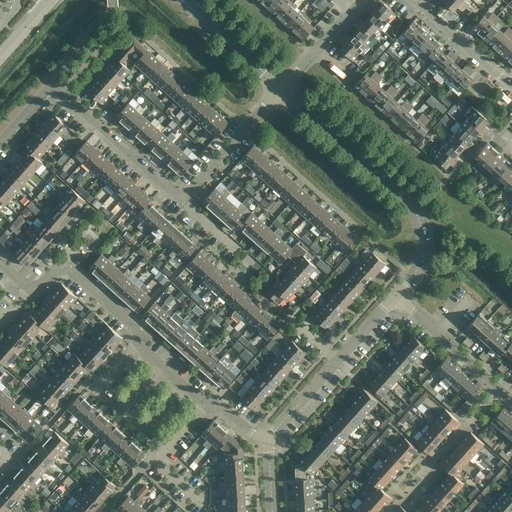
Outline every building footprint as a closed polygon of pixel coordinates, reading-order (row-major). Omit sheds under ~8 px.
[(268,0),(264,5),(271,12),(282,0),(281,0),(268,0)] [(286,4),(282,0),(271,12),(279,19),(293,4),(289,0),(286,4)] [(315,0),(313,3),(319,8),(322,12),(327,6),(330,9),(335,4),(331,1),(329,3),(325,0),(315,0)] [(466,8),(457,0),(441,0),(452,10),(456,5),(463,12),(466,8)] [(395,14),(384,4),(380,8),(374,2),(370,6),(387,22),(395,14)] [(293,4),(279,19),(287,26),(297,14),(293,10),(296,7),(293,4)] [(387,22),(370,6),(367,10),(374,15),(370,20),(380,29),(387,22)] [(482,17),(472,28),(480,35),(496,17),(493,13),(487,20),(482,17)] [(302,18),(297,14),(287,26),(295,33),(308,17),(305,14),(302,18)] [(308,17),(295,33),(303,40),(313,28),(309,24),(312,21),(308,17)] [(496,17),(480,35),(488,42),(498,31),(494,27),(500,20),(496,17)] [(380,29),(370,20),(366,24),(360,18),(356,22),(374,37),(380,29)] [(421,28),(413,20),(403,32),(407,36),(401,43),(405,46),(421,28)] [(407,24),(403,21),(398,28),(401,31),(407,24)] [(374,37),(356,22),(353,25),(359,31),(356,35),(367,45),(374,37)] [(421,28),(405,46),(408,49),(415,42),(419,46),(429,35),(421,28)] [(498,31),(488,42),(495,49),(511,31),(508,28),(502,34),(498,31)] [(511,30),(511,31),(495,49),(503,56),(511,46),(511,43),(509,41),(511,37),(511,30)] [(367,45),(356,35),(352,39),(346,34),(343,37),(360,52),(367,45)] [(437,41),(429,35),(419,46),(423,50),(417,57),(420,60),(437,41)] [(360,52),(343,37),(339,41),(345,47),(342,51),(352,60),(360,52)] [(143,71),(155,57),(134,38),(128,44),(134,50),(141,56),(134,63),(143,71)] [(445,48),(437,41),(420,60),(424,63),(430,56),(434,60),(440,53),(445,48)] [(122,63),(134,50),(128,44),(109,66),(122,78),(130,70),(122,63)] [(511,46),(503,56),(511,63),(511,61),(511,46)] [(445,57),(440,53),(434,60),(431,64),(438,71),(454,54),(450,51),(445,57)] [(454,54),(438,71),(446,78),(456,67),(452,63),(457,57),(454,54)] [(155,57),(143,71),(151,78),(163,65),(155,57)] [(163,65),(151,78),(159,85),(171,72),(163,65)] [(460,71),(456,67),(446,78),(454,85),(469,68),(466,65),(460,71)] [(122,78),(109,66),(101,74),(115,87),(122,78)] [(469,68),(454,85),(462,92),(472,81),(467,77),(473,71),(469,68)] [(357,79),(362,73),(357,69),(352,74),(357,79)] [(171,72),(159,85),(167,93),(179,79),(171,72)] [(367,72),(354,86),(362,93),(379,75),(375,72),(371,76),(367,72)] [(115,87),(101,74),(94,82),(108,95),(115,87)] [(379,75),(362,93),(370,100),(380,89),(376,85),(382,78),(379,75)] [(179,79),(167,93),(175,100),(187,86),(179,79)] [(108,95),(94,82),(86,91),(100,103),(108,95)] [(163,109),(167,104),(145,85),(141,90),(163,109)] [(187,86),(175,100),(183,107),(195,93),(187,86)] [(380,89),(370,100),(378,107),(394,89),(391,86),(385,92),(380,89)] [(394,89),(378,107),(386,114),(396,103),(392,99),(398,92),(394,89)] [(195,93),(183,107),(191,114),(203,101),(195,93)] [(447,95),(442,98),(445,105),(450,103),(447,95)] [(396,103),(386,114),(393,121),(410,103),(406,100),(400,107),(396,103)] [(203,101),(191,114),(199,122),(212,108),(203,101)] [(128,103),(116,117),(124,124),(141,106),(139,103),(134,108),(128,103)] [(410,103),(393,121),(401,128),(411,117),(407,113),(414,106),(410,103)] [(141,106),(124,124),(132,132),(145,118),(139,113),(144,108),(141,106)] [(212,108),(199,122),(207,129),(220,115),(212,108)] [(475,110),(468,118),(485,133),(489,129),(482,124),(486,120),(475,110)] [(67,126),(53,114),(46,122),(59,135),(67,126)] [(411,117),(401,128),(409,135),(425,117),(422,114),(416,121),(411,117)] [(220,115),(207,129),(216,136),(228,123),(220,115)] [(425,117),(409,135),(417,142),(427,131),(423,127),(429,120),(425,117)] [(145,118),(132,132),(140,139),(157,120),(155,118),(150,123),(145,118)] [(485,133),(468,118),(461,125),(472,135),(476,131),(482,137),(485,133)] [(157,120),(140,139),(148,146),(161,132),(155,127),(160,122),(157,120)] [(59,135),(46,122),(39,130),(52,143),(59,135)] [(472,135),(461,125),(454,133),(471,149),(475,145),(468,139),(472,135)] [(52,143),(39,130),(31,138),(45,151),(52,143)] [(161,132),(148,146),(156,153),(173,135),(171,132),(166,137),(161,132)] [(471,149),(454,133),(447,141),(458,151),(462,147),(468,152),(471,149)] [(173,135),(156,153),(165,160),(177,147),(171,142),(176,137),(173,135)] [(45,151),(31,138),(24,147),(42,163),(43,163),(38,159),(45,151)] [(86,141),(74,155),(82,162),(95,148),(86,141)] [(458,151),(447,141),(440,149),(457,164),(461,161),(454,155),(458,151)] [(487,142),(476,155),(480,159),(474,166),(478,169),(496,150),(487,142)] [(253,145),(241,159),(249,167),(262,153),(253,145)] [(42,163),(24,147),(28,151),(21,159),(35,171),(42,163)] [(177,147),(165,160),(173,168),(189,149),(187,147),(182,152),(177,147)] [(457,164),(440,149),(438,147),(436,147),(433,148),(431,150),(430,153),(432,155),(433,157),(444,166),(448,162),(454,168),(457,164)] [(95,148),(82,162),(90,169),(103,156),(95,148)] [(189,149),(173,168),(181,175),(193,161),(187,156),(192,151),(189,149)] [(496,150),(478,169),(481,172),(488,165),(492,169),(503,157),(496,150)] [(262,153),(249,167),(257,174),(270,160),(262,153)] [(103,156),(90,169),(98,177),(111,163),(103,156)] [(503,157),(492,169),(496,173),(490,180),(494,183),(511,164),(503,157)] [(35,171),(21,159),(14,167),(28,179),(35,171)] [(270,160),(257,174),(265,181),(278,167),(270,160)] [(111,163),(98,177),(106,184),(119,170),(111,163)] [(511,164),(494,183),(497,186),(503,179),(507,183),(511,178),(511,164)] [(28,179),(14,167),(7,175),(21,187),(28,179)] [(278,167),(265,181),(273,188),(286,175),(278,167)] [(119,170),(106,184),(115,191),(127,177),(119,170)] [(21,187),(7,175),(0,182),(0,183),(13,195),(21,187)] [(286,175),(273,188),(281,196),(294,182),(286,175)] [(127,177),(115,191),(123,198),(135,185),(127,177)] [(294,182),(281,196),(290,203),(302,189),(294,182)] [(13,195),(0,183),(0,197),(6,203),(13,195)] [(135,185),(123,198),(131,205),(143,192),(135,185)] [(215,188),(203,202),(211,209),(228,191),(225,189),(221,193),(215,188)] [(61,190),(59,193),(78,209),(85,201),(71,189),(66,194),(61,190)] [(302,189),(290,203),(298,210),(310,196),(302,189)] [(228,191),(211,209),(219,217),(231,203),(226,198),(230,193),(228,191)] [(85,197),(90,202),(95,197),(89,192),(85,197)] [(143,192),(131,205),(138,212),(135,216),(136,216),(151,199),(143,192)] [(78,209),(59,193),(57,195),(61,200),(57,205),(70,217),(78,209)] [(310,196),(298,210),(306,217),(318,204),(310,196)] [(96,199),(92,203),(98,209),(102,205),(96,199)] [(151,199),(136,216),(141,221),(137,226),(139,228),(156,210),(148,203),(151,199)] [(27,206),(37,213),(40,207),(30,201),(27,206)] [(231,203),(219,217),(227,224),(244,205),(241,203),(237,208),(231,203)] [(318,204),(306,217),(314,225),(326,211),(318,204)] [(47,206),(45,209),(63,225),(70,217),(57,205),(52,211),(47,206)] [(244,205),(227,224),(235,231),(252,213),(251,213),(247,217),(242,212),(246,208),(244,205)] [(63,225),(45,209),(42,211),(47,216),(42,221),(56,233),(63,225)] [(112,222),(118,216),(112,210),(106,216),(112,222)] [(156,210),(139,228),(142,231),(146,226),(152,231),(164,217),(156,210)] [(326,211),(314,225),(322,232),(334,218),(326,211)] [(252,213),(235,231),(236,231),(240,227),(247,234),(264,215),(261,213),(257,218),(252,213)] [(17,233),(26,220),(19,214),(9,228),(17,233)] [(264,215),(247,234),(255,241),(268,227),(262,223),(267,218),(264,215)] [(164,217),(152,231),(157,236),(153,240),(156,243),(172,224),(164,217)] [(276,217),(273,222),(281,228),(284,223),(276,217)] [(334,218),(322,232),(330,239),(342,225),(334,218)] [(32,222),(30,225),(49,241),(56,233),(42,221),(37,227),(32,222)] [(122,231),(126,227),(120,221),(116,225),(122,231)] [(172,224),(156,243),(158,245),(162,240),(168,245),(180,232),(172,224)] [(49,241),(30,225),(28,227),(33,232),(28,237),(42,250),(49,241)] [(342,225),(330,239),(338,246),(350,233),(342,225)] [(297,226),(293,231),(309,246),(313,241),(297,226)] [(268,227),(255,241),(263,248),(280,230),(278,228),(273,232),(268,227)] [(280,230),(263,248),(272,256),(284,242),(278,237),(283,232),(280,230)] [(126,232),(123,235),(129,241),(132,237),(126,232)] [(180,232),(168,245),(173,250),(169,255),(172,257),(188,239),(180,232)] [(4,233),(0,237),(5,243),(9,238),(4,233)] [(350,233),(338,246),(346,254),(359,240),(350,233)] [(18,238),(16,241),(34,258),(42,250),(28,237),(23,243),(18,238)] [(180,265),(197,246),(188,239),(172,257),(180,265)] [(34,258),(16,241),(14,243),(18,248),(13,254),(27,266),(34,258)] [(284,242),(272,256),(280,263),(288,255),(292,249),(284,242)] [(297,243),(292,249),(288,255),(296,262),(295,263),(309,276),(316,267),(303,255),(306,252),(297,243)] [(372,251),(364,260),(378,272),(385,264),(372,251)] [(199,252),(187,266),(195,273),(207,260),(199,252)] [(101,254),(89,268),(97,275),(114,257),(111,255),(107,259),(101,254)] [(333,268),(338,263),(329,255),(325,259),(333,268)] [(114,257),(97,275),(105,283),(118,269),(112,264),(116,259),(114,257)] [(207,260),(195,273),(203,281),(215,267),(207,260)] [(378,272),(364,260),(357,268),(371,280),(378,272)] [(295,263),(288,271),(302,284),(309,276),(295,263)] [(169,277),(173,273),(165,266),(161,270),(169,277)] [(211,288),(224,274),(215,267),(203,281),(199,286),(202,288),(206,283),(211,288)] [(371,280),(357,268),(350,276),(363,288),(371,280)] [(118,269),(105,283),(113,290),(130,271),(127,269),(123,274),(118,269)] [(130,271),(113,290),(121,297),(134,283),(128,278),(132,274),(130,271)] [(160,271),(155,277),(164,284),(169,278),(160,271)] [(288,271),(281,280),(294,292),(302,284),(288,271)] [(175,279),(182,286),(187,281),(180,274),(175,279)] [(224,274),(211,288),(219,295),(232,281),(224,274)] [(363,288),(350,276),(342,284),(356,296),(363,288)] [(281,280),(268,294),(279,304),(284,298),(287,300),(294,292),(281,280)] [(232,281),(219,295),(227,302),(240,289),(232,281)] [(134,283),(121,297),(129,304),(146,286),(144,283),(139,288),(134,283)] [(77,297),(62,284),(54,292),(69,306),(77,297)] [(356,296),(342,284),(335,292),(349,305),(356,296)] [(146,286),(129,304),(138,312),(150,298),(144,293),(149,288),(146,286)] [(240,289),(227,302),(236,310),(248,296),(240,289)] [(176,295),(181,299),(186,295),(181,290),(176,295)] [(69,306),(54,292),(50,297),(48,295),(45,299),(62,314),(69,306)] [(349,305),(335,292),(328,300),(342,313),(349,305)] [(239,322),(244,317),(256,303),(248,296),(236,310),(231,315),(239,322)] [(62,314),(45,299),(42,302),(44,303),(40,308),(55,322),(62,314)] [(328,300),(321,308),(334,321),(342,313),(328,300)] [(154,302),(142,316),(150,323),(167,305),(165,302),(160,307),(154,302)] [(256,303),(244,317),(252,324),(264,310),(256,303)] [(167,305),(150,323),(159,330),(171,317),(165,312),(170,307),(167,305)] [(55,322),(40,308),(33,316),(28,312),(47,330),(55,322)] [(321,308),(313,317),(327,329),(334,321),(321,308)] [(264,310),(252,324),(260,331),(272,318),(264,310)] [(91,311),(86,317),(90,320),(95,314),(91,311)] [(47,330),(28,312),(21,320),(36,334),(43,326),(47,330)] [(167,338),(183,319),(175,312),(171,317),(159,330),(167,338)] [(479,313),(465,329),(469,332),(471,329),(476,333),(487,321),(479,313)] [(272,318),(260,331),(268,339),(280,325),(272,318)] [(175,345),(191,326),(183,319),(167,338),(175,345)] [(36,334),(21,320),(16,325),(15,324),(12,327),(28,342),(36,334)] [(487,321),(476,333),(481,338),(478,340),(481,343),(495,328),(487,321)] [(107,325),(100,333),(115,347),(122,338),(107,325)] [(232,325),(229,327),(234,335),(238,333),(232,325)] [(183,352),(199,334),(191,326),(175,345),(183,352)] [(28,342),(12,327),(9,330),(10,332),(6,337),(21,350),(28,342)] [(495,328),(481,343),(485,346),(487,344),(492,348),(503,335),(495,328)] [(94,336),(91,340),(108,355),(115,347),(100,333),(96,338),(94,336)] [(199,334),(183,352),(191,359),(203,346),(198,341),(202,336),(199,334)] [(242,334),(238,339),(255,353),(259,348),(242,334)] [(503,335),(492,348),(497,352),(494,355),(498,358),(511,341),(511,340),(511,342),(503,335)] [(426,348),(413,336),(406,344),(419,356),(426,348)] [(21,350),(6,337),(2,341),(0,340),(0,339),(0,345),(14,358),(21,350)] [(108,355),(91,340),(88,343),(90,344),(85,349),(100,363),(108,355)] [(292,341),(284,349),(298,361),(305,353),(292,341)] [(511,341),(498,358),(503,353),(510,360),(511,357),(511,341)] [(419,356),(406,344),(399,352),(412,364),(419,356)] [(14,358),(0,345),(0,360),(6,367),(14,358)] [(203,346),(191,359),(199,367),(216,348),(213,346),(209,351),(203,346)] [(207,374),(224,355),(216,348),(199,367),(207,374)] [(245,348),(240,353),(248,361),(253,355),(245,348)] [(74,353),(93,371),(100,363),(85,349),(78,357),(74,353)] [(298,361),(284,349),(277,357),(291,369),(298,361)] [(412,364),(399,352),(392,360),(404,372),(412,364)] [(74,353),(66,361),(81,375),(88,367),(93,371),(74,353)] [(215,381),(232,363),(224,355),(207,374),(215,381)] [(448,355),(434,371),(443,378),(454,365),(449,361),(452,358),(448,355)] [(291,369),(277,357),(270,365),(283,377),(291,369)] [(404,372),(392,360),(384,368),(397,380),(404,372)] [(66,361),(59,370),(74,383),(81,375),(66,361)] [(232,363),(215,381),(224,389),(236,375),(230,369),(234,365),(232,363)] [(283,377),(270,365),(262,373),(276,386),(283,377)] [(454,365),(443,378),(451,385),(462,373),(454,365)] [(504,374),(507,371),(500,365),(497,368),(504,374)] [(397,380),(384,368),(377,377),(390,388),(397,380)] [(59,370),(52,378),(67,391),(74,383),(59,370)] [(276,386),(262,373),(255,381),(269,394),(276,386)] [(462,373),(451,385),(459,393),(470,380),(462,373)] [(390,388),(377,377),(373,381),(370,379),(367,382),(383,396),(390,388)] [(52,378),(45,386),(60,399),(67,391),(52,378)] [(470,380),(459,393),(467,400),(481,385),(477,381),(475,384),(470,380)] [(269,394),(255,381),(248,389),(262,402),(269,394)] [(45,386),(37,394),(52,408),(60,399),(45,386)] [(378,402),(362,388),(359,391),(361,394),(357,399),(370,410),(378,402)] [(262,402),(248,389),(240,398),(254,410),(262,402)] [(2,391),(0,392),(0,409),(11,396),(8,394),(7,395),(2,391)] [(80,395),(67,408),(73,414),(69,418),(71,421),(88,402),(80,395)] [(11,396),(0,409),(0,416),(4,420),(18,405),(13,401),(15,399),(11,396)] [(370,410),(357,399),(350,407),(363,418),(370,410)] [(88,402),(71,421),(74,423),(78,418),(84,423),(96,409),(88,402)] [(18,405),(4,420),(12,428),(27,411),(24,408),(23,410),(18,405)] [(505,406),(491,421),(499,429),(511,416),(506,412),(509,409),(505,406)] [(363,418),(350,407),(343,415),(356,426),(363,418)] [(96,409),(84,423),(89,428),(85,433),(87,435),(104,417),(96,409)] [(458,421),(445,409),(438,418),(451,429),(458,421)] [(27,411),(12,428),(20,435),(34,420),(29,415),(31,414),(27,411)] [(356,426),(343,415),(336,423),(349,434),(356,426)] [(511,417),(511,416),(499,429),(507,436),(511,430),(511,417)] [(104,417),(87,435),(90,437),(94,433),(100,438),(112,424),(104,417)] [(451,429),(438,418),(431,426),(443,437),(451,429)] [(34,420),(20,435),(29,442),(42,427),(34,420)] [(222,428),(214,420),(201,434),(207,439),(203,444),(205,446),(222,428)] [(349,434),(336,423),(328,431),(341,442),(349,434)] [(112,424),(100,438),(105,443),(101,447),(103,450),(120,431),(112,424)] [(443,437),(431,426),(423,434),(436,445),(443,437)] [(236,441),(222,428),(205,446),(208,449),(212,444),(218,449),(220,447),(226,452),(236,441)] [(191,429),(184,438),(191,443),(198,435),(191,429)] [(69,444),(55,431),(47,440),(66,456),(68,454),(63,450),(69,444)] [(120,431),(103,450),(106,452),(110,447),(116,452),(128,438),(120,431)] [(341,442),(328,431),(321,439),(334,450),(341,442)] [(484,444),(471,432),(463,441),(476,452),(484,444)] [(436,445),(423,434),(416,442),(431,456),(434,453),(432,451),(436,445)] [(128,438),(116,452),(121,457),(117,462),(120,464),(136,446),(128,438)] [(405,438),(397,446),(410,458),(417,449),(405,438)] [(334,450),(321,439),(314,447),(327,458),(334,450)] [(66,456),(47,440),(40,448),(54,460),(59,455),(64,459),(66,456)] [(236,441),(226,452),(226,454),(224,454),(224,462),(217,462),(217,466),(243,464),(242,446),(236,441)] [(476,452),(463,441),(456,449),(469,460),(476,452)] [(136,446),(120,464),(122,466),(126,462),(132,467),(145,453),(136,446)] [(410,458),(397,446),(390,454),(403,466),(410,458)] [(327,458),(314,447),(307,455),(320,466),(327,458)] [(54,460),(40,448),(33,456),(51,473),(54,470),(49,466),(54,460)] [(469,460),(456,449),(449,457),(462,468),(469,460)] [(77,451),(70,459),(76,464),(83,456),(77,451)] [(403,466),(390,454),(383,462),(396,474),(403,466)] [(320,466),(307,455),(299,464),(301,465),(302,465),(313,475),(313,474),(320,466)] [(51,473),(33,456),(26,464),(39,476),(44,471),(49,475),(51,473)] [(462,468),(449,457),(445,462),(442,459),(439,462),(463,484),(455,476),(462,468)] [(396,474),(383,462),(376,470),(388,482),(396,474)] [(463,484),(439,462),(439,463),(450,473),(443,481),(456,492),(463,484)] [(39,476),(26,464),(18,472),(37,489),(39,486),(34,482),(39,476)] [(243,464),(217,466),(217,469),(225,468),(225,476),(243,475),(243,464)] [(302,465),(301,465),(299,467),(295,467),(295,475),(291,475),(291,480),(296,480),(296,479),(313,478),(313,475),(302,465)] [(388,482),(376,470),(368,478),(392,500),(393,499),(381,489),(388,482)] [(37,489),(18,472),(11,480),(25,493),(30,487),(35,491),(37,489)] [(91,474),(89,477),(108,494),(115,486),(102,473),(96,479),(91,474)] [(243,475),(225,476),(225,483),(218,484),(218,487),(244,486),(243,475)] [(108,494),(89,477),(86,479),(92,484),(87,490),(101,502),(108,494)] [(296,479),(296,480),(296,490),(313,489),(313,478),(296,479)] [(392,500),(368,478),(376,486),(370,494),(382,505),(387,500),(389,503),(392,500)] [(331,479),(328,483),(334,489),(338,485),(331,479)] [(25,493),(11,480),(4,488),(22,505),(25,502),(20,498),(25,493)] [(456,492),(443,481),(436,489),(449,500),(456,492)] [(142,497),(150,488),(146,484),(137,492),(142,497)] [(244,486),(218,487),(218,490),(226,490),(226,497),(245,496),(244,486)] [(22,505),(4,488),(0,492),(0,499),(10,509),(15,503),(20,508),(22,505)] [(313,489),(296,490),(297,500),(314,499),(313,489)] [(449,500),(436,489),(429,497),(442,508),(449,500)] [(101,502),(87,490),(82,495),(76,490),(74,493),(93,510),(101,502)] [(511,497),(505,491),(498,499),(510,511),(511,509),(511,497)] [(91,511),(93,510),(74,493),(72,495),(77,500),(72,506),(79,511),(91,511)] [(126,494),(120,500),(122,502),(116,510),(118,511),(128,511),(141,498),(138,496),(134,501),(128,496),(126,494)] [(376,511),(382,505),(370,494),(362,502),(373,511),(376,511)] [(245,496),(226,497),(226,505),(219,505),(219,509),(245,507),(245,496)] [(438,511),(442,508),(429,497),(422,505),(429,511),(438,511)] [(141,498),(128,511),(143,511),(145,510),(139,506),(143,501),(141,498)] [(7,511),(10,509),(0,499),(0,511),(7,511)] [(314,499),(297,500),(297,511),(315,510),(314,499)] [(509,511),(510,511),(498,499),(490,507),(495,511),(509,511)] [(373,511),(362,502),(355,510),(357,511),(373,511)]
